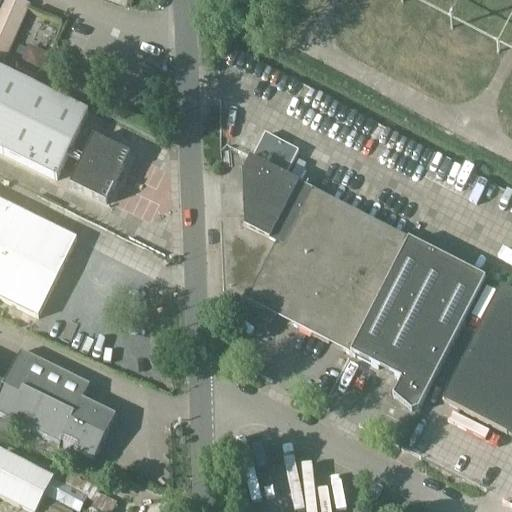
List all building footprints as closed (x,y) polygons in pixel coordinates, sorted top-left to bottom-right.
[(0,59),(6,62),(30,7),(14,0),(5,0),(0,12),(0,59)] [(81,113),(0,73),(0,154),(57,182),(89,117),(85,115),(86,112),(82,110),(81,113)] [(286,175),(298,153),(264,136),(253,158),(286,175)] [(107,206),(131,157),(94,140),(70,188),(107,206)] [(350,358),(409,243),(251,162),(245,175),(242,175),(244,224),(225,224),(227,292),(227,294),(350,358)] [(0,301),(37,320),(75,242),(0,205),(0,301)] [(418,413),(485,283),(409,243),(350,358),(401,384),(393,400),(418,413)] [(511,441),(511,295),(502,291),(442,405),(511,441)] [(0,419),(92,466),(116,419),(83,403),(90,388),(21,353),(3,388),(0,394),(0,419)] [(61,484),(0,451),(0,499),(24,511),(37,511),(45,498),(71,511),(78,511),(84,501),(93,505),(90,510),(93,511),(111,511),(115,504),(97,495),(99,490),(66,474),(61,484)] [(115,490),(124,489),(123,478),(114,478),(115,490)] [(70,511),(50,502),(44,511),(70,511)]
